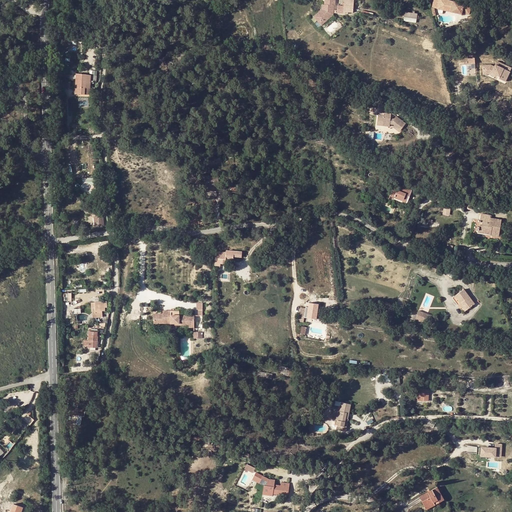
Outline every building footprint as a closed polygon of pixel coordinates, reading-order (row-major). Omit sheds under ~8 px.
[(354,0),(353,0),(344,0),(344,6),(338,5),(337,10),(334,10),(334,5),(335,5),(335,0),(325,0),(325,5),(323,5),(323,10),(316,15),(317,15),(322,21),(326,18),(328,20),(333,15),(334,13),(344,13),(344,11),(348,12),(353,12),(354,0)] [(462,13),(462,12),(469,13),(470,4),(447,0),(438,0),(437,8),(462,13)] [(322,21),(317,15),(315,16),(322,25),(328,20),(326,18),(322,21)] [(482,66),(483,73),(489,73),(499,78),(499,79),(505,82),(511,68),(505,66),(497,62),(494,67),(490,65),(482,66)] [(82,74),(80,74),(77,73),(76,94),(85,94),(85,88),(90,88),(91,80),(96,81),(97,76),(82,74)] [(398,128),(400,130),(406,123),(397,116),(394,119),(391,118),(391,113),(386,112),(386,104),(379,104),(378,112),(381,112),(381,115),(379,115),(378,121),(383,121),(383,125),(390,126),(390,123),(394,123),(395,124),(393,127),(397,129),(398,128)] [(413,187),(415,183),(409,181),(402,178),(401,183),(413,187)] [(206,182),(207,191),(212,190),(212,186),(215,185),(215,181),(211,181),(206,182)] [(404,199),(403,201),(407,202),(412,190),(395,183),(390,196),(394,197),(395,196),(404,199)] [(490,232),(499,233),(501,220),(495,218),(494,221),(490,220),(490,218),(491,215),(481,214),(480,221),(482,222),(482,225),(479,225),(479,226),(477,226),(477,230),(478,230),(478,232),(490,234),(490,232)] [(95,221),(95,226),(100,226),(100,225),(104,225),(103,217),(99,217),(99,216),(95,216),(95,221)] [(227,252),(217,251),(216,265),(221,266),(221,263),(226,264),(226,259),(234,259),(235,258),(242,258),(243,251),(227,250),(227,252)] [(465,289),(456,295),(462,303),(463,302),(468,309),(475,303),(465,289)] [(107,301),(95,302),(96,308),(96,311),(93,312),(93,317),(103,317),(103,311),(106,311),(106,310),(108,310),(107,301)] [(306,308),(301,307),(300,320),(305,321),(305,317),(307,317),(308,312),(306,312),(306,308)] [(195,327),(195,315),(180,315),(180,311),(163,311),(163,314),(154,314),(154,324),(175,323),(175,325),(188,325),(188,327),(195,327)] [(89,341),(89,347),(88,347),(97,348),(97,341),(98,341),(98,336),(97,336),(97,332),(89,331),(89,341)] [(272,380),(273,372),(260,371),(259,379),(272,380)] [(346,418),(349,418),(351,404),(342,402),(341,406),(339,406),(338,410),(336,419),(338,420),(337,425),(344,426),(347,426),(348,422),(346,421),(346,418)] [(29,414),(20,425),(26,429),(34,419),(29,414)] [(495,454),(501,454),(500,443),(495,443),(495,447),(479,447),(479,454),(489,454),(489,455),(495,455),(495,454)] [(247,463),(245,468),(254,472),(256,467),(247,463)] [(264,491),(273,492),(273,493),(282,494),(283,485),(275,484),(274,486),(272,486),(272,479),(269,478),(264,476),(256,473),(253,480),(260,483),(262,478),(268,481),(266,485),(265,485),(264,491)] [(445,499),(437,487),(420,496),(420,497),(426,506),(434,502),(435,504),(445,499)]
